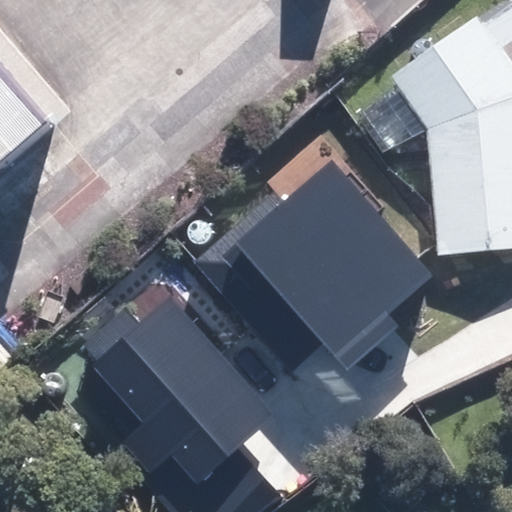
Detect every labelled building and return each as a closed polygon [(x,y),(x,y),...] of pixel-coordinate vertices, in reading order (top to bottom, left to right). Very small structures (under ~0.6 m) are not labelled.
[(0,0),(0,182),(62,130),(0,61),(0,0)] [(511,0),(506,0),(483,15),(393,75),(399,83),(358,114),(386,154),(431,134),(445,253),(511,249),(511,0)] [(432,280),(329,161),(280,203),(273,195),(194,264),(284,367),(320,336),(349,370),(398,328),(388,317),(432,280)] [(270,413),(167,295),(138,321),(128,310),(83,350),(196,478),(270,413)] [(121,511),(91,477),(50,511),(121,511)]
